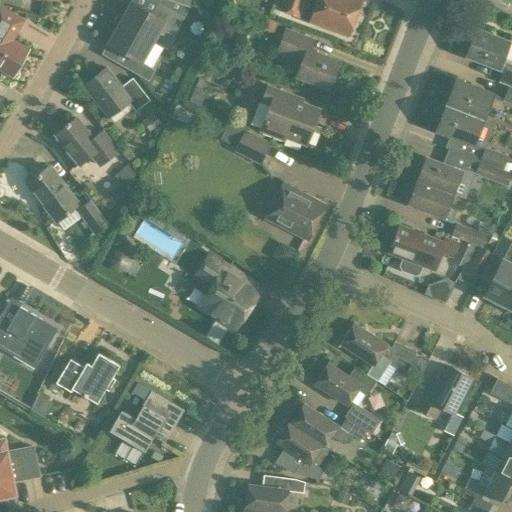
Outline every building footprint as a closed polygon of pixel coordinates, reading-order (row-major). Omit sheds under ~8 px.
[(302,4),(303,0),(283,0),(280,11),(347,36),(360,0),(316,0),(313,9),(302,4)] [(130,3),(119,23),(152,42),(157,32),(162,35),(163,32),(171,37),(182,17),(158,3),(151,15),(130,3)] [(0,68),(11,75),(25,50),(6,39),(10,32),(13,34),(21,21),(0,8),(0,68)] [(154,71),(140,63),(152,42),(119,23),(107,44),(129,57),(123,67),(149,82),(154,71)] [(509,41),(475,28),(464,56),(503,71),(499,82),(511,86),(511,62),(503,59),(509,41)] [(285,29),(277,52),(301,61),(296,74),(328,87),(338,61),(309,50),(313,40),(285,29)] [(84,85),(108,117),(128,102),(136,112),(150,101),(132,78),(121,88),(106,68),(84,85)] [(205,81),(195,77),(186,100),(200,106),(207,91),(201,89),(205,81)] [(459,81),(449,106),(483,119),(492,94),(459,81)] [(270,104),(260,130),(283,139),(284,135),(306,143),(319,110),(288,98),(289,94),(267,86),(261,101),(270,104)] [(511,103),(511,88),(509,87),(503,100),(511,103)] [(483,119),(449,106),(445,105),(435,130),(469,144),(479,119),(483,119)] [(55,135),(78,165),(90,156),(99,168),(119,152),(103,130),(92,138),(77,119),(55,135)] [(271,144),(244,131),(246,127),(231,119),(220,140),(235,148),(233,151),(260,165),(271,144)] [(508,157),(484,148),(478,163),(502,172),(503,170),(508,157)] [(416,181),(452,194),(457,181),(467,185),(472,172),(462,169),(461,171),(425,157),(423,162),(421,161),(419,162),(416,170),(417,172),(419,173),(416,181)] [(507,186),(511,174),(511,173),(503,170),(502,172),(478,163),(474,173),(507,186)] [(136,175),(128,166),(117,175),(125,184),(136,175)] [(27,183),(56,221),(77,205),(49,167),(27,183)] [(457,211),(447,208),(452,194),(416,181),(413,188),(411,187),(410,188),(406,196),(407,198),(409,198),(407,203),(443,217),(441,221),(452,224),(457,211)] [(265,218),(307,240),(325,205),(283,183),(265,218)] [(95,235),(108,225),(90,201),(77,211),(95,235)] [(129,222),(141,218),(136,202),(123,206),(129,222)] [(482,249),(487,236),(456,223),(451,236),(482,249)] [(443,243),(398,226),(389,252),(434,269),(441,251),(453,256),(458,243),(445,238),(443,243)] [(499,235),(493,232),(487,242),(493,245),(499,235)] [(484,295),(507,307),(511,298),(511,264),(510,264),(511,259),(511,241),(501,236),(490,259),(500,264),(484,295)] [(468,273),(479,279),(491,255),(479,249),(468,273)] [(118,267),(124,266),(128,260),(126,254),(121,250),(114,251),(110,257),(112,264),(118,267)] [(192,283),(208,294),(201,306),(235,328),(253,299),(230,284),(237,274),(209,256),(192,283)] [(0,317),(0,349),(18,360),(23,353),(38,361),(54,333),(39,324),(41,320),(19,307),(10,322),(0,317)] [(366,375),(354,368),(375,382),(378,382),(388,366),(407,374),(416,353),(395,344),(394,348),(355,324),(341,347),(371,366),(366,375)] [(58,383),(76,394),(78,392),(98,404),(106,391),(109,393),(116,381),(111,378),(119,366),(97,353),(90,366),(87,364),(84,369),(71,361),(58,383)] [(426,361),(419,358),(415,367),(422,370),(426,361)] [(375,382),(354,368),(348,377),(328,365),(316,386),(349,406),(358,390),(366,396),(375,382)] [(434,418),(439,407),(453,414),(472,378),(451,367),(437,393),(427,388),(416,409),(434,418)] [(511,402),(511,399),(511,385),(495,377),(488,392),(511,402)] [(136,419),(121,411),(109,431),(144,452),(156,432),(167,438),(184,411),(152,392),(136,419)] [(354,404),(344,419),(346,421),(341,429),(306,406),(292,427),(290,426),(325,447),(331,437),(344,445),(348,445),(353,437),(360,442),(366,433),(372,436),(381,421),(354,404)] [(278,445),(284,449),(302,461),(294,473),(317,481),(323,471),(317,467),(329,449),(325,447),(290,426),(278,445)] [(491,444),(495,436),(484,430),(480,438),(491,444)] [(399,432),(391,436),(395,445),(403,442),(399,432)] [(453,448),(461,452),(468,439),(459,435),(453,448)] [(491,444),(511,454),(511,437),(509,443),(495,436),(491,444)] [(388,440),(384,447),(391,450),(394,444),(388,440)] [(3,442),(0,442),(0,497),(14,495),(12,482),(39,477),(33,447),(6,453),(3,442)] [(495,471),(511,479),(511,454),(491,444),(489,449),(487,451),(501,458),(495,471)] [(72,450),(61,452),(62,459),(65,461),(73,460),(72,450)] [(398,467),(389,462),(383,472),(393,478),(398,467)] [(411,493),(418,475),(405,470),(399,488),(411,493)] [(476,496),(485,501),(487,502),(491,494),(511,504),(511,479),(495,471),(494,472),(486,487),(480,484),(475,495),(476,496)] [(243,508),(243,509),(265,511),(284,511),(287,492),(303,493),(304,483),(278,478),(277,488),(248,484),(245,508),(243,508)] [(321,487),(319,497),(334,500),(336,490),(321,487)] [(350,495),(339,492),(336,502),(347,505),(350,495)] [(409,499),(398,494),(393,505),(404,510),(409,499)] [(495,511),(498,507),(487,502),(485,501),(480,511),(481,511),(495,511)]
